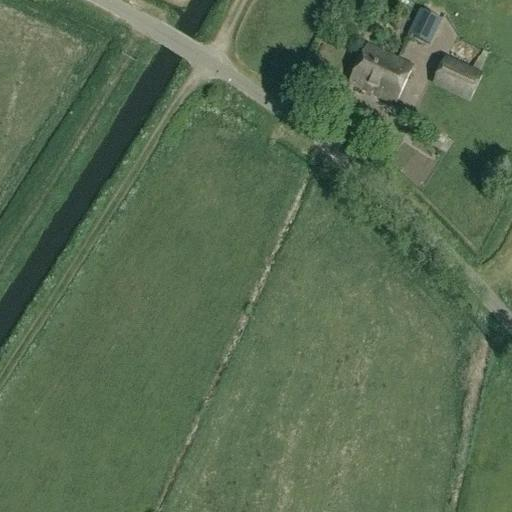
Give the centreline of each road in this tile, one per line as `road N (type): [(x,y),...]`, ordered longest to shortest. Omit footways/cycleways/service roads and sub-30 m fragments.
road 1 (unclassified): [(511,325),(374,183),(248,88),(102,0)]
road 2 (track): [(208,62),(0,383)]
